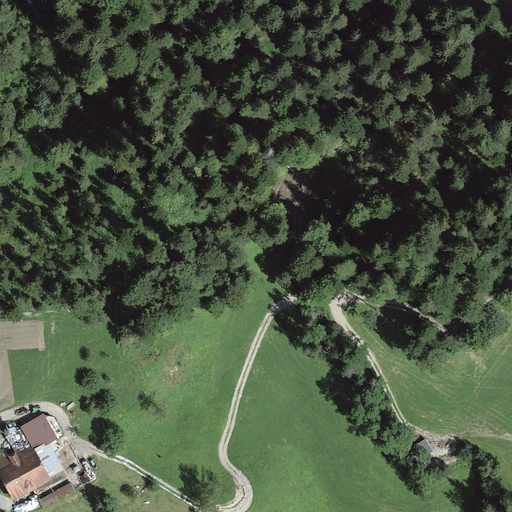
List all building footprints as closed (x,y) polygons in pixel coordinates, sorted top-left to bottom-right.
[(142,386),(132,386),(131,399),(141,400),(142,386)] [(59,442),(47,421),(30,431),(42,452),(59,442)] [(18,505),(69,477),(53,449),(2,477),(18,505)] [(67,487),(51,496),(53,501),(70,492),(67,487)] [(40,511),(56,511),(76,504),(72,494),(39,508),(40,511)]
